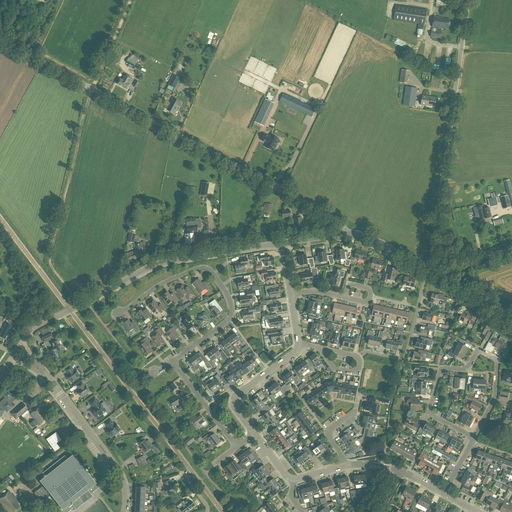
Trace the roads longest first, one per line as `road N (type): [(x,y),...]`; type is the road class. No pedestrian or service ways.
road 1 (unclassified): [(347,232),(333,217),(0,39)]
road 2 (track): [(79,304),(49,260),(91,88),(129,0)]
road 3 (residential): [(21,344),(39,324),(152,265),(282,242)]
road 4 (unclassified): [(428,268),(468,0)]
road 5 (residential): [(174,360),(231,315),(210,270),(164,282),(117,315)]
road 6 (track): [(181,472),(62,313)]
road 7 (unclassified): [(496,359),(476,351),(464,369),(440,367),(428,410),(473,437)]
road 8 (residential): [(124,511),(118,471),(46,377)]
road 9 (residential): [(252,434),(234,398),(298,345)]
